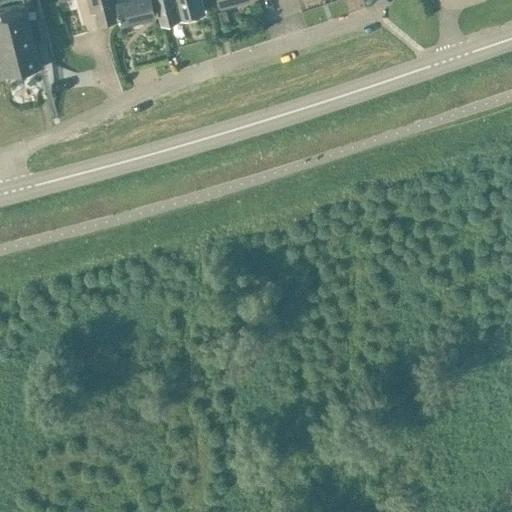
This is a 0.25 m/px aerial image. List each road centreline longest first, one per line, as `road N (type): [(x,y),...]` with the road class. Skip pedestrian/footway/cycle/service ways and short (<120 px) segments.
road 1 (tertiary): [(0,195),(235,131),(511,39)]
road 2 (residential): [(0,173),(3,158),(167,80),(370,15)]
